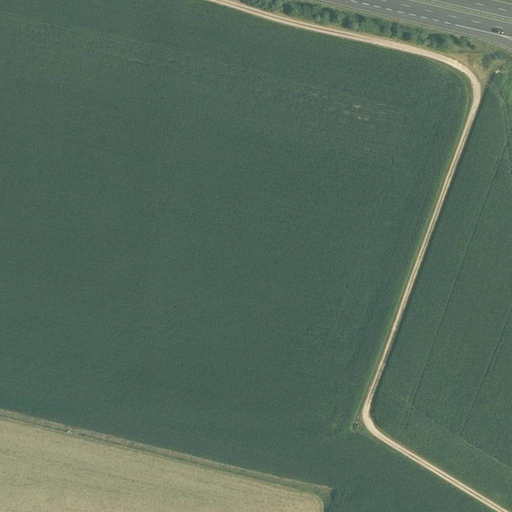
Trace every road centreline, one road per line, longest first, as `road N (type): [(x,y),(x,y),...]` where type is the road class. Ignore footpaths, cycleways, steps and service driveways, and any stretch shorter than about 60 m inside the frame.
road 1 (track): [(213,0),(472,72),(475,100),(363,428),(500,511)]
road 2 (trunk): [(377,0),(499,28)]
